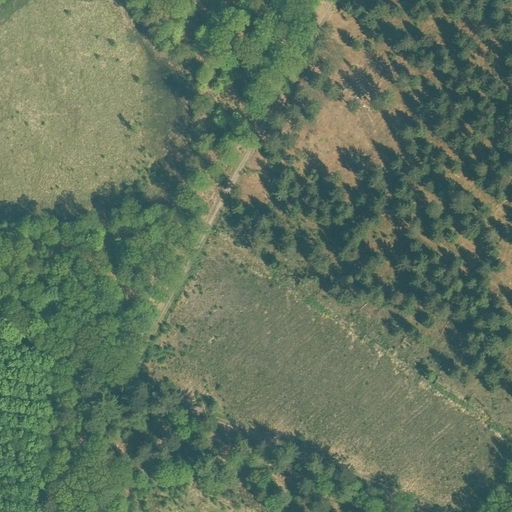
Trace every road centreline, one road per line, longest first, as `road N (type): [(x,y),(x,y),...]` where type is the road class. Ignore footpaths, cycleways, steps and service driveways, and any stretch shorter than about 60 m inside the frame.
road 1 (track): [(58,511),(121,378),(338,0)]
road 2 (track): [(0,338),(163,394),(440,511)]
